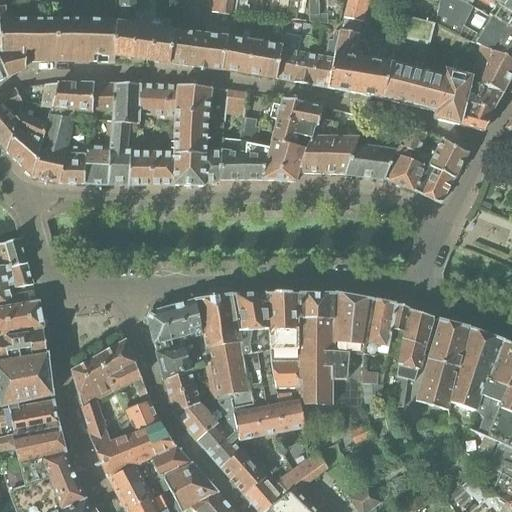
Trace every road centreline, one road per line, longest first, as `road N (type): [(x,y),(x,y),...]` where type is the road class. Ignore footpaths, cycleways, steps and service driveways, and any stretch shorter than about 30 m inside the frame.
road 1 (residential): [(0,90),(51,75),(221,81),(489,141)]
road 2 (residential): [(443,223),(337,195),(18,199)]
road 3 (residential): [(126,286),(327,282),(417,293)]
road 4 (residential): [(246,511),(164,418),(126,286)]
road 5 (residential): [(108,511),(63,387),(47,286)]
